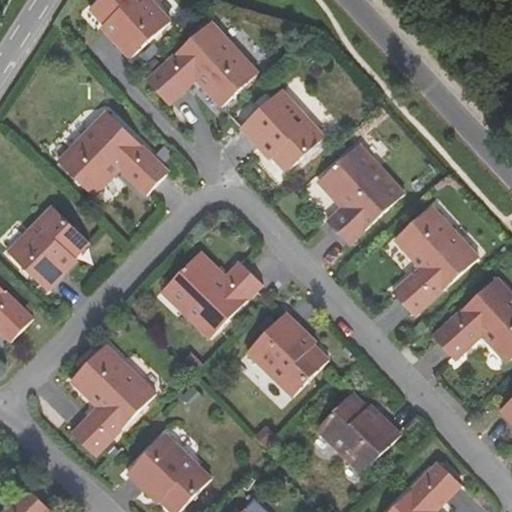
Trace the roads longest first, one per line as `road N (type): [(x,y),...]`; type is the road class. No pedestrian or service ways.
road 1 (residential): [(0,406),(201,208),(228,195),(252,208),(511,493)]
road 2 (residential): [(511,176),(348,0)]
road 3 (residential): [(0,411),(106,511)]
